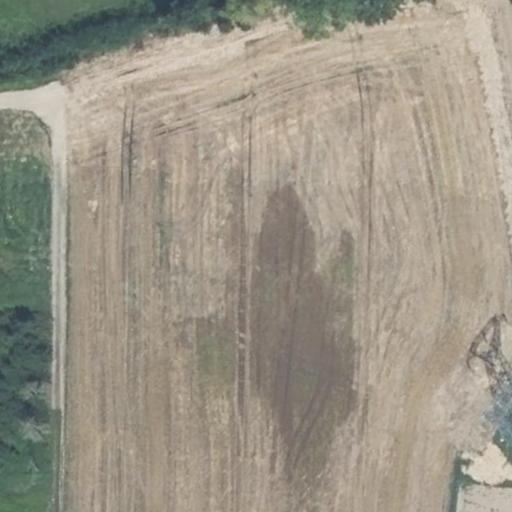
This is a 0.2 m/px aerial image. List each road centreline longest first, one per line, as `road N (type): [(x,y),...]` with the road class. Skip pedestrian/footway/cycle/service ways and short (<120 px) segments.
road 1 (track): [(372,0),(293,16),(55,100)]
road 2 (track): [(0,102),(55,100),(60,302)]
